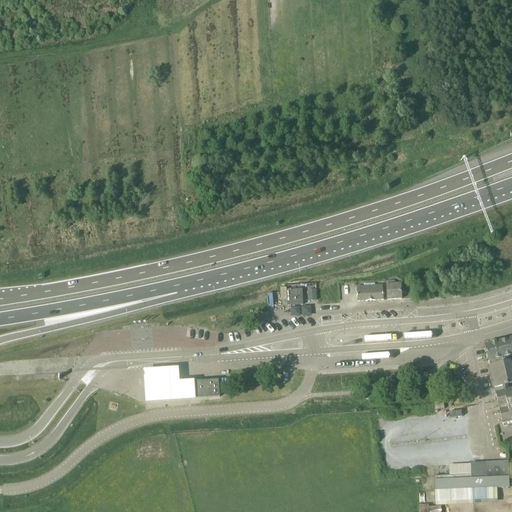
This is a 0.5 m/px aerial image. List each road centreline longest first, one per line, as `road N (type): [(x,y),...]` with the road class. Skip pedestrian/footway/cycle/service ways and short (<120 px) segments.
road 1 (trunk): [(511,161),(304,232),(0,299)]
road 2 (unclassified): [(4,491),(54,476),(136,421),(289,403),(308,384),(311,352)]
road 3 (trunk): [(176,285),(397,225),(511,184)]
road 4 (tertiary): [(511,303),(310,332)]
road 5 (tertiary): [(311,352),(433,342),(511,323)]
road 6 (trunk): [(0,340),(176,285)]
road 7 (trunk): [(0,319),(176,285)]
road 8 (tertiary): [(0,462),(49,443),(118,362)]
road 9 (tertiary): [(118,362),(89,366),(28,437),(0,442)]
road 10 (tertiary): [(118,362),(247,351)]
